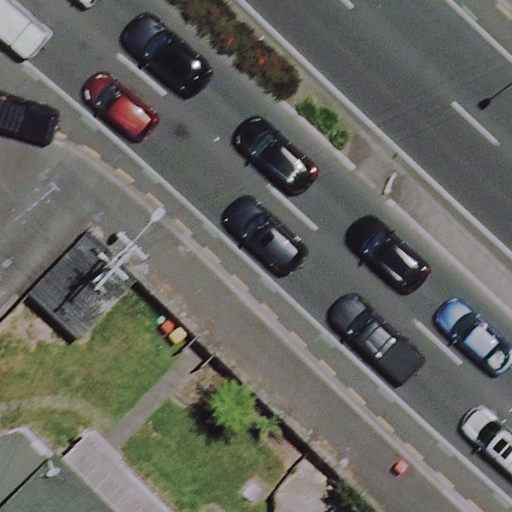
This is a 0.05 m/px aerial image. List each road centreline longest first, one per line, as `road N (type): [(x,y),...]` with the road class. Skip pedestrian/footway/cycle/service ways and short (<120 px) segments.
road 1 (secondary): [(511,415),(50,0)]
road 2 (secondary): [(343,0),(511,158)]
